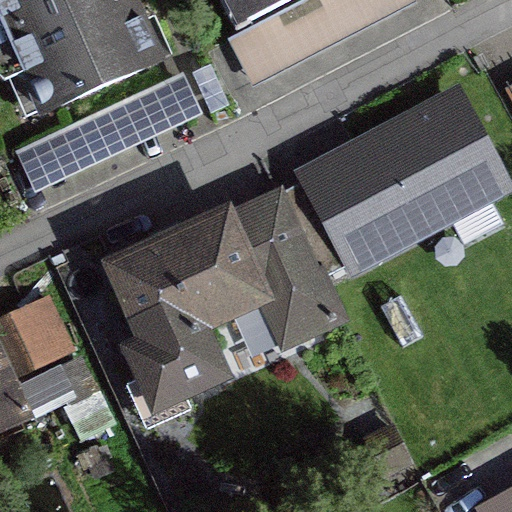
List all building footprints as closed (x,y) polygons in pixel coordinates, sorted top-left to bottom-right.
[(41,83),(53,110),(155,65),(126,0),(0,0),(0,67),(16,82),(28,89),(41,83)] [(401,6),(398,0),(326,0),(225,50),(242,85),(401,6)] [(230,0),(244,26),(294,0),(230,0)] [(14,151),(35,196),(204,118),(183,74),(14,151)] [(511,195),(511,184),(461,87),(294,174),(351,280),(511,195)] [(511,96),(503,102),(511,116),(511,96)] [(338,321),(277,197),(112,271),(147,348),(131,355),(155,406),(216,378),(194,329),(257,298),(271,292),(293,341),(338,321)] [(0,343),(13,372),(65,348),(44,303),(0,322),(0,343)] [(0,429),(20,421),(0,377),(0,429)] [(385,475),(406,464),(390,432),(369,443),(385,475)] [(486,511),(511,511),(511,488),(482,504),(486,511)]
